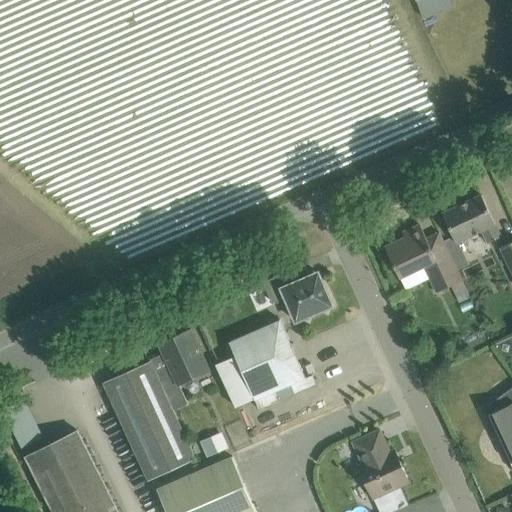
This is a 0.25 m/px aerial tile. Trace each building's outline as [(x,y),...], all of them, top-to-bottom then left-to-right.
[(502,236),(491,213),(483,195),(444,213),(458,242),(483,230),(489,243),(502,236)] [(463,280),(452,258),(444,240),(431,246),(421,224),(404,232),(406,237),(387,246),(401,277),(429,264),(441,290),(463,280)] [(511,242),(502,247),(511,269),(511,242)] [(305,264),(284,273),(264,281),(273,301),(277,302),(288,298),(298,320),(312,314),(315,313),(334,305),(319,272),(310,276),(305,264)] [(306,377),(281,319),(231,341),(256,399),(306,377)] [(211,370),(200,346),(192,328),(160,343),(174,375),(161,381),(151,360),(105,381),(150,480),(197,458),(173,406),(187,399),(180,384),(211,370)] [(494,412),(489,414),(511,462),(511,387),(490,404),(494,412)] [(119,511),(87,447),(78,429),(26,455),(54,511),(119,511)] [(396,449),(391,451),(381,429),(354,441),(364,463),(359,465),(374,498),(411,482),(396,449)] [(206,455),(227,445),(220,430),(199,441),(206,455)] [(257,511),(234,456),(158,489),(168,511),(257,511)]
